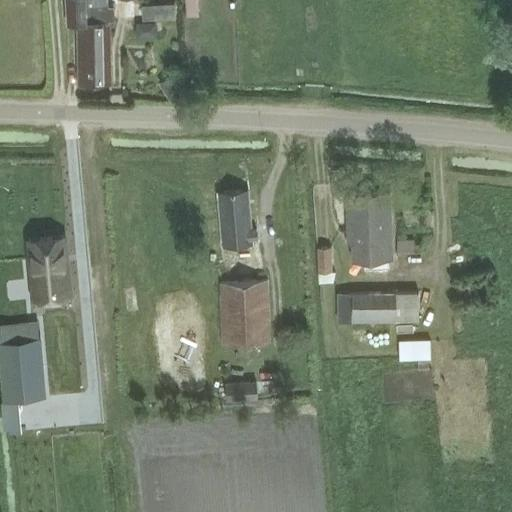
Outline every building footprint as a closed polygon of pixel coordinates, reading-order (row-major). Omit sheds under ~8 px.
[(84,78),(85,84),(102,84),(102,77),(108,77),(107,0),(65,0),(66,24),(76,24),(77,78),(84,78)] [(183,14),(181,0),(164,0),(149,1),(149,16),(183,14)] [(191,0),(193,13),(205,12),(203,0),(191,0)] [(162,18),(141,19),(142,35),(163,34),(162,18)] [(173,74),(159,83),(170,101),(184,92),(173,74)] [(222,246),(252,243),(247,190),(217,192),(222,246)] [(358,199),(346,200),(347,244),(351,244),(352,260),(365,260),(365,272),(387,271),(386,259),(392,259),(389,192),(358,193),(358,199)] [(69,296),(63,237),(28,240),(34,299),(69,296)] [(413,241),(397,242),(397,255),(414,254),(413,241)] [(319,271),(332,271),(331,247),(317,247),(319,271)] [(219,282),(222,344),(270,342),(268,280),(219,282)] [(352,322),(418,322),(418,292),(337,292),(337,321),(352,321),(352,322)] [(0,371),(3,401),(45,398),(38,320),(27,321),(0,323),(0,371)] [(406,355),(437,354),(436,336),(405,337),(406,355)] [(257,378),(225,379),(226,400),(258,399),(257,378)]
